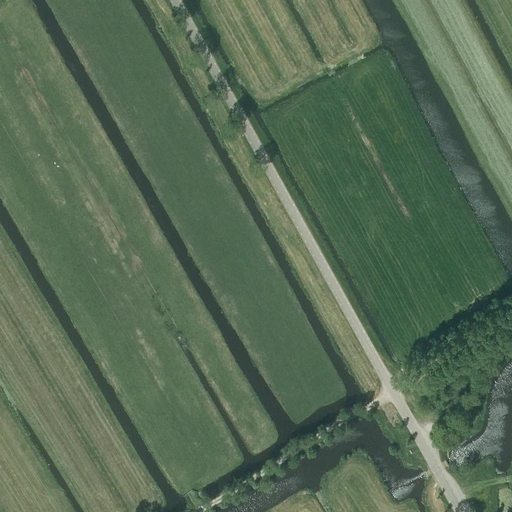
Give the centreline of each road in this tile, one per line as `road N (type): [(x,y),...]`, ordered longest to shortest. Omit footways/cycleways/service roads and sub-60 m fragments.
road 1 (unclassified): [(174,0),(393,391)]
road 2 (track): [(196,511),(511,313)]
road 3 (unclassified): [(459,511),(393,391)]
